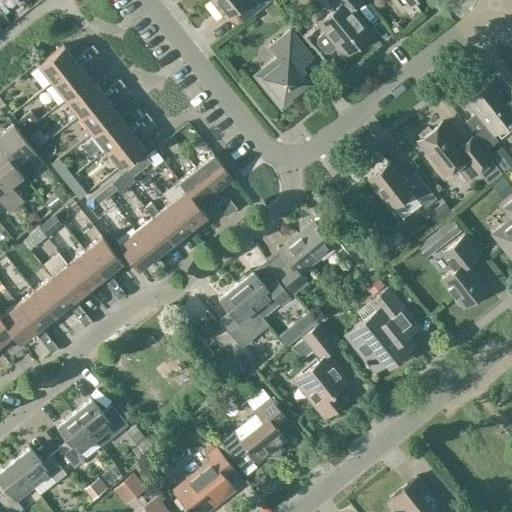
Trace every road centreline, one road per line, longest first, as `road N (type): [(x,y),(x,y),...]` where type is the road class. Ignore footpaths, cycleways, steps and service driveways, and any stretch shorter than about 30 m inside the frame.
road 1 (residential): [(0,430),(117,325),(283,204),(280,169)]
road 2 (residential): [(296,511),(511,343)]
road 3 (residential): [(280,169),(492,2)]
road 4 (residential): [(280,169),(145,0)]
